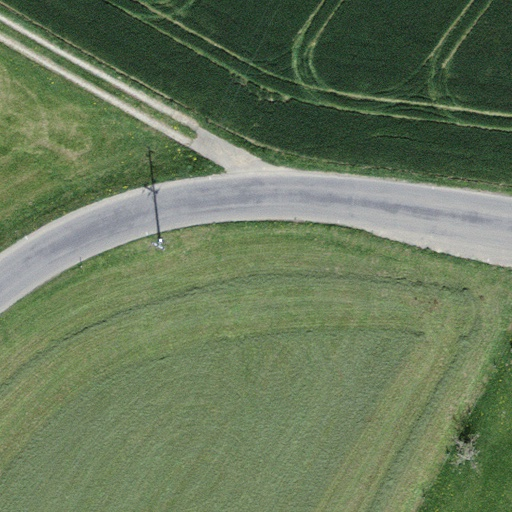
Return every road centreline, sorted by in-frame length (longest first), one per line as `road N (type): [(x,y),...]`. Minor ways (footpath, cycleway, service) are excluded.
road 1 (unclassified): [(0,274),(88,222),(154,201),(260,186),(511,231)]
road 2 (track): [(260,186),(0,22)]
